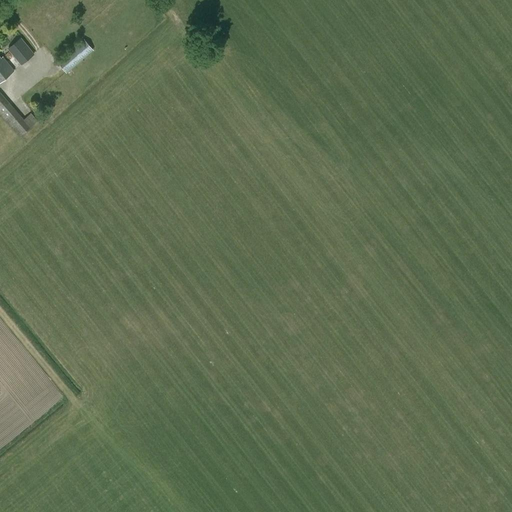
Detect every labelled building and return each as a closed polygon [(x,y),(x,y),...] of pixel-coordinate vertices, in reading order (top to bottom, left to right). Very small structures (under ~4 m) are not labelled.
[(8,48),(21,65),(34,54),(21,37),(8,48)] [(84,39),(57,61),(67,73),(94,50),(84,39)] [(0,82),(14,71),(3,57),(2,58),(0,56),(0,82)] [(0,91),(0,113),(20,137),(38,121),(31,113),(24,119),(0,91)] [(55,91),(50,96),(56,102),(61,97),(55,91)]
